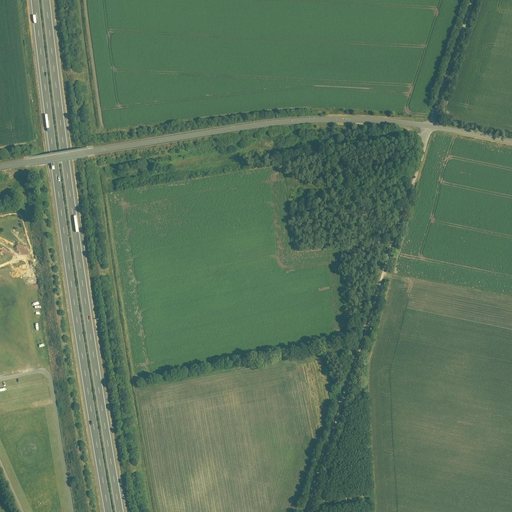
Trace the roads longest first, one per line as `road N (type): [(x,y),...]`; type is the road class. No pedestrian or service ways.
road 1 (unclassified): [(0,169),(313,121),(401,122),(511,143)]
road 2 (motorway): [(119,511),(46,0)]
road 3 (motorway): [(35,0),(108,511)]
road 4 (track): [(431,126),(306,511)]
road 5 (track): [(431,126),(472,0)]
